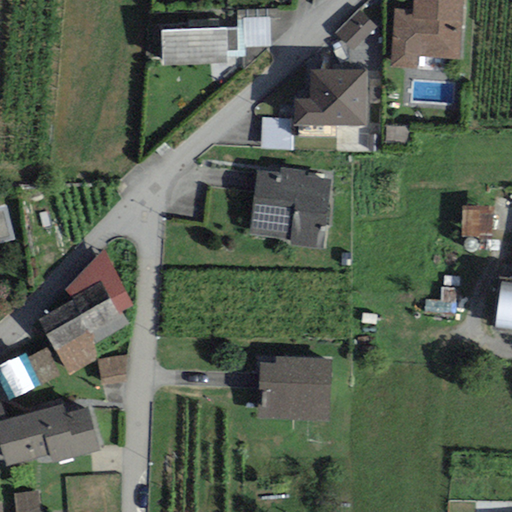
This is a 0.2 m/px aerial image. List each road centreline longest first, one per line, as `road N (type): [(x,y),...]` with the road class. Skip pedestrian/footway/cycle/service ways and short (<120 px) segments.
road 1 (residential): [(131,511),(149,184)]
road 2 (residential): [(149,184),(351,0)]
road 3 (residential): [(0,327),(149,184)]
